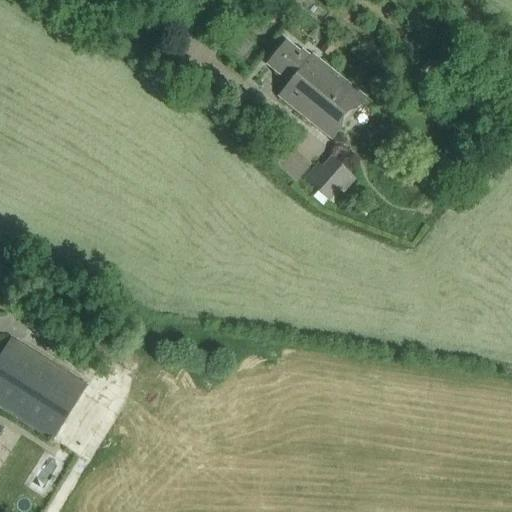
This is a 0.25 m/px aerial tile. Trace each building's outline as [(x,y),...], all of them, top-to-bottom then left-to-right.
[(332,140),(365,98),(312,56),(310,57),(302,50),(300,52),(286,41),(266,65),(289,84),(278,97),(332,140)] [(329,58),(336,48),(327,41),(319,51),(329,58)] [(297,145),(281,163),(303,181),(318,163),(297,145)] [(333,205),(355,180),(331,159),(323,168),(319,164),(305,180),(333,205)] [(0,409),(51,442),(85,388),(9,339),(0,353),(0,409)]
